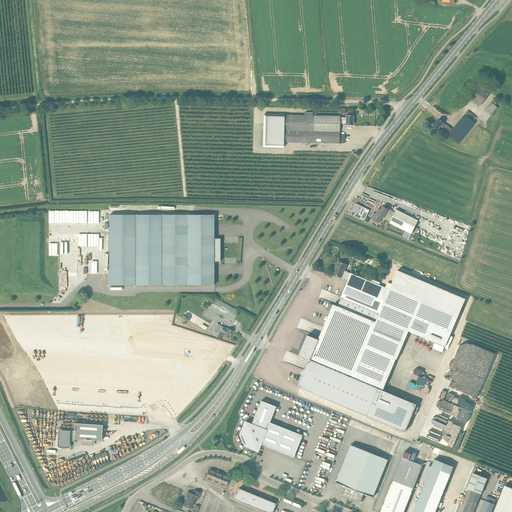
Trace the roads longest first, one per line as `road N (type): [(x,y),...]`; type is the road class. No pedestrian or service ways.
road 1 (unclassified): [(0,109),(159,98),(383,102),(405,111)]
road 2 (secondary): [(254,345),(353,180),(405,111)]
road 3 (unclassified): [(339,511),(263,479),(241,457),(213,452),(131,500)]
road 4 (unknown): [(260,393),(277,401),(278,418),(311,434),(301,461),(273,459),(263,479)]
road 5 (secondary): [(71,511),(148,474),(190,442)]
road 6 (secondary): [(416,97),(496,0)]
road 7 (secondary): [(179,435),(71,498)]
